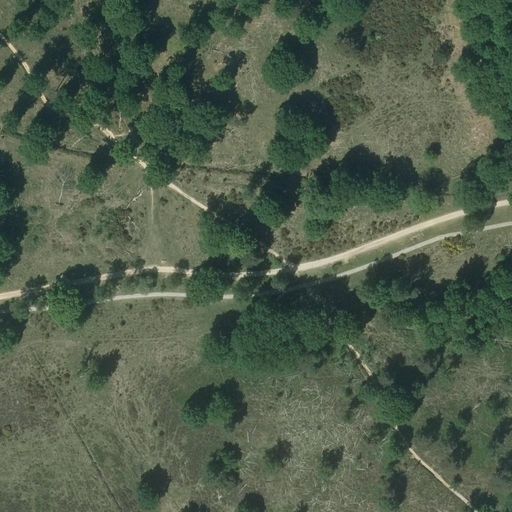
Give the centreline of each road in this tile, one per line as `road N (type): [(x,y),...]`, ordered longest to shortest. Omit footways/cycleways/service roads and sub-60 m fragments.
road 1 (unknown): [(511,252),(348,303),(147,336),(60,337),(0,324)]
road 2 (track): [(295,268),(252,276),(156,268),(0,296)]
road 3 (track): [(511,202),(295,268)]
